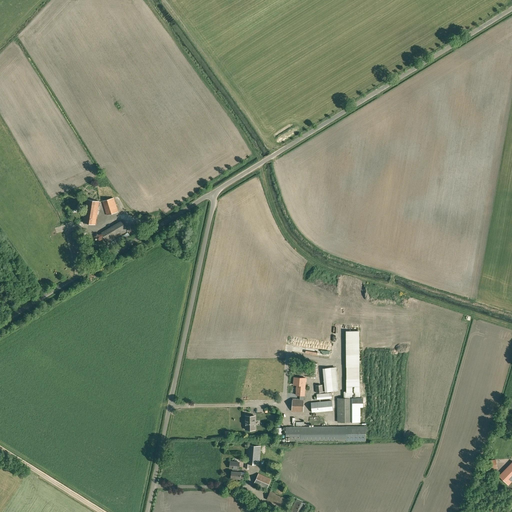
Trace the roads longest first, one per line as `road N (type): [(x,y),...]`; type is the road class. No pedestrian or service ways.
road 1 (track): [(511,325),(322,265),(296,247),(274,213),(247,136),(149,0)]
road 2 (unclassified): [(215,192),(511,8)]
road 3 (unclassified): [(147,511),(215,192)]
road 4 (unclassified): [(0,325),(215,192)]
